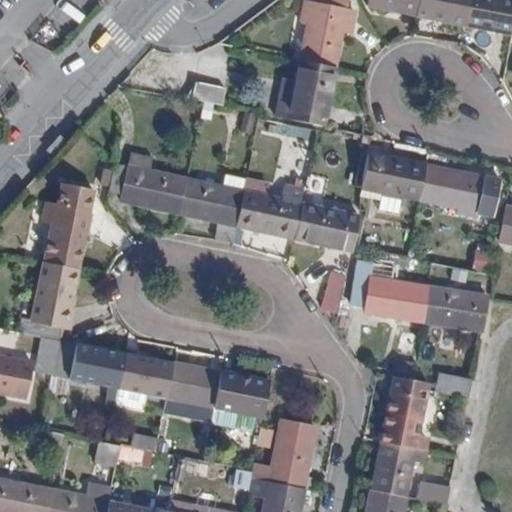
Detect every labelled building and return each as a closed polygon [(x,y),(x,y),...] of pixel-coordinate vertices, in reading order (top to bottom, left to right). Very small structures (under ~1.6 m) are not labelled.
[(300,61),(334,68),(342,31),(346,10),(348,0),(320,0),(319,4),(305,1),(301,24),(306,26),(300,61)] [(408,7),(418,9),(419,0),(368,0),(367,6),(407,14),(408,7)] [(426,18),(464,25),(469,0),(419,0),(418,9),(427,11),(426,18)] [(511,0),(469,0),(464,25),(511,35),(511,32),(511,0)] [(407,14),(416,16),(418,9),(408,7),(407,14)] [(416,16),(426,18),(427,11),(418,9),(416,16)] [(342,31),(351,33),(355,12),(346,10),(342,31)] [(276,117),(323,126),(334,68),(300,61),(296,81),(284,79),(276,117)] [(193,100),(223,106),(227,88),(196,82),(193,100)] [(140,206),(179,215),(187,178),(151,170),(153,158),(134,154),(131,167),(115,163),(108,192),(141,199),(140,206)] [(402,197),(419,200),(426,165),(368,154),(361,187),(364,188),(381,192),(384,193),(380,210),(398,214),(402,197)] [(459,202),(493,209),(499,180),(426,165),(419,200),(457,208),(459,202)] [(223,187),(243,191),(246,180),(226,175),(223,187)] [(217,217),(237,221),(243,191),(223,187),(187,178),(179,215),(216,223),(217,217)] [(236,227),(293,239),(301,203),(304,188),(284,184),(281,199),(263,195),(266,184),(246,180),(243,191),(237,221),(236,227)] [(361,198),(379,201),(381,192),(364,188),(361,198)] [(44,264),(78,271),(93,195),(65,189),(61,205),(47,202),(42,222),(52,224),(44,264)] [(344,243),(354,245),(360,216),(301,203),(293,239),(342,250),(344,243)] [(499,241),(511,243),(511,208),(506,207),(499,241)] [(211,241),(232,245),(236,227),(237,221),(217,217),(216,223),(211,241)] [(474,268),(494,272),(498,253),(478,249),(474,268)] [(62,328),(67,329),(78,271),(44,264),(36,303),(42,304),(39,323),(23,319),(20,333),(43,338),(59,341),(62,328)] [(324,308),(339,312),(347,276),(333,272),(324,308)] [(384,316),(423,322),(429,287),(370,277),(365,306),(385,310),(384,316)] [(423,322),(481,332),(486,299),(487,296),(429,287),(423,322)] [(36,373),(52,376),(59,341),(43,338),(36,373)] [(114,406),(117,389),(124,354),(59,341),(52,376),(49,392),(66,396),(69,380),(110,388),(106,404),(114,406)] [(145,395),(166,399),(173,364),(124,354),(117,389),(114,406),(142,412),(145,395)] [(0,393),(26,398),(32,364),(0,357),(0,393)] [(210,424),(213,409),(220,373),(173,364),(166,399),(163,414),(173,416),(176,401),(200,406),(198,416),(203,417),(201,428),(209,430),(210,424)] [(256,417),(263,419),(271,383),(220,373),(213,409),(256,417)] [(435,393),(468,400),(472,382),(439,375),(435,393)] [(428,439),(419,437),(429,391),(430,384),(395,377),(392,393),(390,393),(380,441),(425,451),(428,439)] [(210,424),(253,433),(256,417),(213,409),(210,424)] [(268,482),(303,490),(316,426),(281,420),(271,467),(268,482)] [(0,460),(2,461),(9,427),(0,425),(0,460)] [(43,443),(60,446),(63,433),(45,430),(43,443)] [(129,447),(155,452),(158,439),(131,434),(129,447)] [(94,464),(114,468),(119,445),(99,440),(94,464)] [(414,463),(422,465),(425,451),(380,441),(371,489),(407,497),(414,463)] [(174,479),(185,481),(189,460),(178,458),(174,479)] [(251,479),(268,482),(271,467),(254,464),(252,474),(251,479)] [(249,489),(251,479),(252,474),(238,471),(235,486),(249,489)] [(6,511),(47,511),(52,490),(0,479),(0,509),(7,511),(6,511)] [(262,511),(298,511),(303,490),(268,482),(251,479),(249,489),(247,496),(265,499),(262,511)] [(419,499),(447,505),(450,488),(422,482),(419,499)] [(106,511),(108,501),(110,489),(89,485),(87,497),(52,490),(47,511),(106,511)] [(403,511),(407,497),(371,489),(366,511),(403,511)] [(163,511),(108,501),(106,511),(163,511)] [(222,511),(170,501),(167,511),(222,511)]
